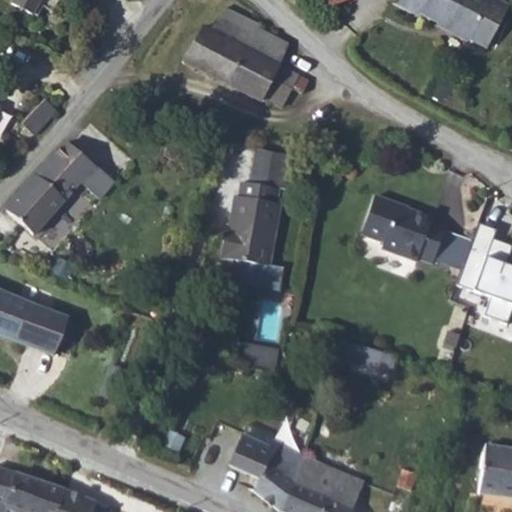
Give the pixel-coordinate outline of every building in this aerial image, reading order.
[(55,22),(66,0),(19,0),(13,13),(33,24),(40,14),(55,22)] [(483,54),(506,16),(479,0),(402,0),(396,9),(418,22),(421,18),(483,54)] [(201,33),(182,68),(225,91),(242,58),(246,60),(257,40),(259,36),(226,18),(214,40),(201,33)] [(242,58),(225,91),(258,109),(264,98),(281,107),(287,97),(299,103),(305,92),(276,77),(287,56),(257,40),(246,60),(242,58)] [(17,131),(34,145),(55,120),(40,107),(38,106),(17,131)] [(95,172),(82,162),(66,151),(2,218),(31,242),(80,190),(95,172)] [(253,158),(247,197),(275,201),(281,202),(287,164),(271,161),(253,158)] [(80,190),(94,202),(92,204),(96,207),(113,187),(95,172),(80,190)] [(410,206),(376,194),(362,233),(384,241),(381,248),(417,261),(418,256),(434,262),(434,261),(445,230),(447,225),(432,220),(433,216),(409,208),(410,206)] [(222,245),(218,271),(232,273),(228,293),(278,302),(281,280),(266,278),(276,216),(273,216),(275,201),(247,197),(238,195),(235,210),(232,209),(226,246),(222,245)] [(486,315),(507,323),(511,312),(511,266),(507,264),(511,252),(511,245),(493,239),(497,229),(480,224),(464,271),(459,285),(491,299),(486,315)] [(473,240),(445,230),(434,261),(464,271),(473,240)] [(36,311),(0,297),(0,342),(21,350),(36,311)] [(65,322),(36,311),(21,350),(51,362),(53,356),(66,360),(78,330),(64,325),(65,322)] [(392,374),(398,355),(338,338),(332,357),(392,374)] [(276,444),(247,431),(240,447),(265,462),(273,450),(276,444)] [(256,485),(251,497),(272,511),(279,511),(300,464),(302,458),(273,450),(265,462),(240,447),(228,472),(256,485)] [(511,459),(484,454),(474,499),(511,506),(511,459)] [(300,464),(279,511),(348,511),(351,506),(344,503),(349,492),(306,474),(309,467),(300,464)] [(56,511),(62,496),(0,472),(0,511),(56,511)] [(102,511),(62,496),(56,511),(102,511)]
